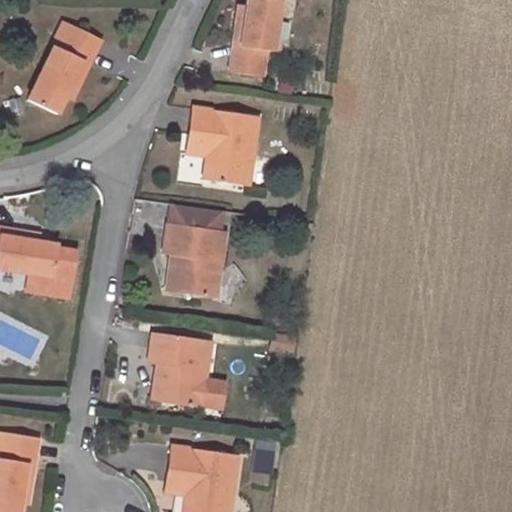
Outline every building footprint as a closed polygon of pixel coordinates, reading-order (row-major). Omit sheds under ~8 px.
[(246,0),(246,7),(241,45),(233,44),(229,72),(260,76),(264,49),(272,50),(278,0),(246,0)] [(241,45),(246,7),(237,6),(233,44),(241,45)] [(100,39),(71,25),(59,49),(53,45),(27,99),(56,114),(64,96),(81,60),(88,64),(100,39)] [(81,60),(64,96),(71,100),(88,64),(81,60)] [(191,106),(187,143),(207,145),(206,155),(202,179),(248,186),(257,116),(191,106)] [(207,145),(187,143),(186,153),(206,155),(207,145)] [(178,256),(173,292),(216,298),(224,231),(218,230),(221,211),(172,204),(169,223),(167,223),(162,254),(170,255),(178,256)] [(0,235),(36,241),(37,234),(0,227),(0,235)] [(67,297),(75,252),(56,248),(57,244),(36,241),(0,235),(0,267),(28,273),(25,291),(67,297)] [(170,255),(166,291),(173,292),(178,256),(170,255)] [(269,332),(266,349),(290,353),(293,336),(269,332)] [(204,380),(210,340),(152,333),(148,364),(156,365),(162,366),(157,402),(200,408),(201,406),(220,409),(223,383),(204,380)] [(156,365),(151,401),(157,402),(162,366),(156,365)] [(0,511),(17,511),(19,501),(26,462),(34,464),(38,438),(6,432),(1,457),(0,457),(0,511)] [(186,485),(185,495),(182,511),(228,511),(236,455),(172,446),(166,482),(186,485)] [(34,464),(26,462),(19,501),(28,503),(34,464)] [(186,485),(166,482),(165,492),(185,495),(186,485)]
